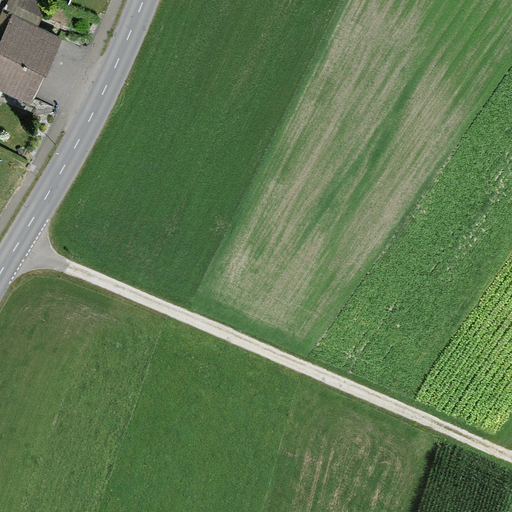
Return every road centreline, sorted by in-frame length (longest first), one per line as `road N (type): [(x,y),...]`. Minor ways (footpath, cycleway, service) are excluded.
road 1 (track): [(511,458),(16,246)]
road 2 (tertiary): [(0,275),(96,106),(143,0)]
